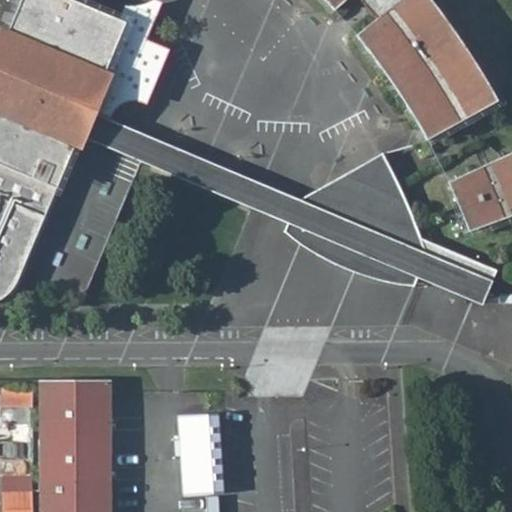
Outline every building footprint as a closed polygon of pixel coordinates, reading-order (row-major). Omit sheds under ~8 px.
[(61,0),(17,0),(0,40),(0,294),(2,293),(14,282),(26,252),(76,136),(48,124),(58,100),(63,102),(84,52),(61,42),(76,6),(62,0),(61,0)] [(321,0),(327,6),(336,0),(359,0),(372,16),(348,33),(423,140),(491,97),(426,0),(321,0)] [(123,27),(76,6),(61,42),(84,52),(63,102),(58,100),(48,124),(76,136),(145,165),(276,220),(410,274),(477,303),(486,281),(419,254),(415,237),(406,208),(400,193),(376,151),(288,198),(86,114),(123,27)] [(511,150),(443,180),(466,231),(511,213),(511,150)] [(410,274),(276,220),(289,236),(333,263),(356,275),(371,280),(389,284),(400,284),(412,288),(410,274)] [(415,237),(419,254),(486,281),(499,272),(415,237)] [(101,511),(104,383),(33,382),(30,511),(101,511)] [(25,390),(0,389),(0,406),(25,407),(25,390)] [(23,511),(24,494),(0,493),(0,511),(23,511)]
